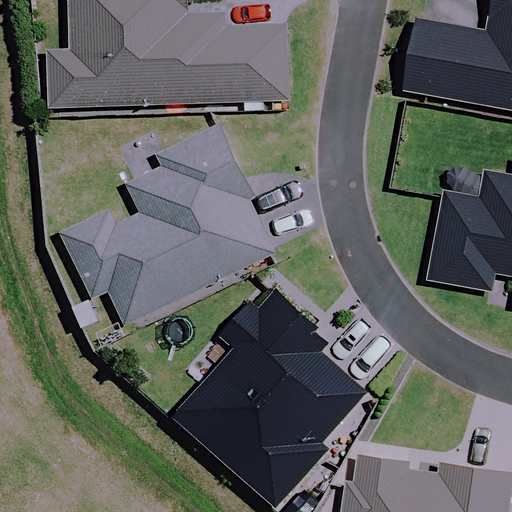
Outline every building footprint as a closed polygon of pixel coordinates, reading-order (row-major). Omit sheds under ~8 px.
[(188,19),(187,0),(76,0),(77,53),(51,53),(51,108),(291,108),(291,30),(228,30),(228,19),(188,19)] [(511,0),(496,0),(491,36),(419,25),(409,96),(511,111),(511,0)] [(130,326),(275,256),(253,211),(260,207),(223,128),(128,174),(148,214),(117,229),(110,216),(69,235),(99,299),(113,292),(130,326)] [(320,449),(369,397),(326,356),(334,347),(278,294),(260,313),(254,308),(225,339),(241,354),(182,415),(278,507),(328,455),(320,449)] [(359,482),(347,481),(343,511),(509,511),(511,495),(511,475),(362,457),(359,482)]
